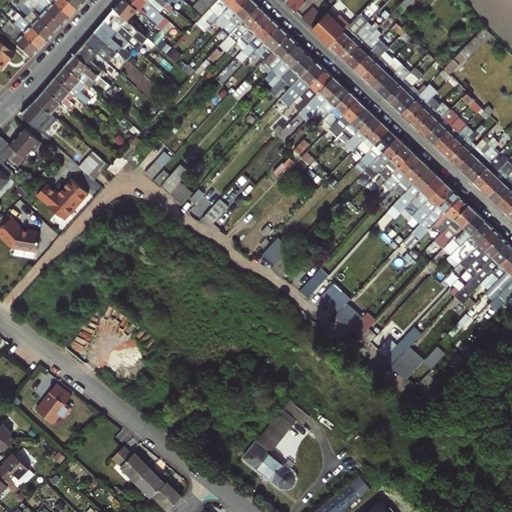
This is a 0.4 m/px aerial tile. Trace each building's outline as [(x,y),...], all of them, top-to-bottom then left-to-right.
[(55,34),(30,10),(19,0),(16,4),(28,16),(24,20),(47,42),(55,34)] [(30,10),(31,8),(32,7),(24,0),(18,0),(19,0),(30,10)] [(55,34),(62,26),(37,2),(35,0),(33,3),(37,6),(33,10),(31,8),(30,10),(55,34)] [(38,0),(37,2),(62,26),(69,19),(49,0),(38,0)] [(78,9),(68,0),(49,0),(69,19),(78,9)] [(68,0),(78,9),(85,2),(83,0),(68,0)] [(126,0),(121,0),(114,8),(128,21),(138,11),(126,0)] [(146,1),(144,0),(126,0),(138,11),(157,27),(160,23),(155,18),(156,17),(142,5),(146,1)] [(144,0),(146,1),(147,0),(153,0),(163,8),(164,7),(169,11),(172,7),(167,3),(164,0),(144,0)] [(153,0),(147,0),(146,1),(159,13),(163,8),(153,0)] [(199,0),(192,8),(196,11),(201,15),(202,17),(213,5),(217,0),(199,0)] [(222,0),(224,1),(217,9),(214,12),(215,13),(206,22),(210,26),(213,23),(215,21),(234,0),(222,0)] [(222,0),(217,0),(213,5),(217,9),(224,1),(222,0)] [(226,17),(230,20),(248,0),(234,0),(215,21),(220,25),(224,21),(223,20),(226,17)] [(222,28),(229,34),(230,33),(257,6),(250,0),(248,0),(230,20),(222,28)] [(290,8),(296,0),(286,0),(284,3),(290,8)] [(304,2),(301,0),(296,0),(290,8),(295,13),(304,2)] [(404,0),(400,5),(407,12),(418,0),(404,0)] [(159,13),(146,1),(142,5),(156,17),(159,13)] [(400,5),(384,21),(389,26),(391,28),(395,25),(396,23),(407,12),(400,5)] [(236,42),(264,12),(257,6),(230,33),(229,34),(228,35),(236,42)] [(128,21),(114,8),(104,20),(124,37),(124,38),(137,50),(143,43),(147,38),(128,21)] [(311,9),(301,19),(306,24),(316,14),(311,9)] [(201,15),(196,11),(190,19),(195,22),(201,15)] [(236,42),(243,49),(271,19),(264,12),(236,42)] [(321,19),(316,14),(306,24),(312,29),(321,19)] [(327,14),(312,29),(313,30),(321,38),(329,46),(342,32),(344,30),(327,14)] [(271,19),(243,49),(242,50),(250,57),(257,49),(279,26),(271,19)] [(40,49),(47,42),(24,20),(16,28),(40,49)] [(118,43),(124,37),(104,20),(95,31),(120,54),(124,57),(125,59),(130,53),(118,43)] [(373,25),(368,21),(337,53),(346,61),(373,33),(380,25),(376,21),(373,25)] [(378,38),(389,26),(384,21),(380,25),(373,33),(376,36),(378,38)] [(210,26),(209,27),(215,32),(218,28),(213,23),(210,26)] [(403,32),(395,25),(391,28),(399,36),(403,32)] [(40,49),(16,28),(15,27),(11,32),(4,26),(1,30),(1,31),(33,57),(40,49)] [(268,47),(272,51),(288,35),(279,26),(257,49),(250,57),(255,61),(259,57),(268,47)] [(221,29),(211,40),(216,44),(219,40),(220,41),(226,33),(221,29)] [(115,59),(120,54),(95,31),(85,42),(97,53),(103,59),(108,53),(115,59)] [(373,33),(346,61),(353,68),(372,49),(368,44),(376,36),(373,33)] [(288,35),(272,51),(263,61),(272,70),(297,44),(288,35)] [(378,38),(376,36),(368,44),(372,49),(380,40),(378,38)] [(226,38),(208,57),(213,61),(224,48),(226,49),(232,43),(226,38)] [(0,67),(6,60),(9,62),(15,53),(0,40),(0,67)] [(361,76),(384,52),(388,48),(380,40),(372,49),(353,68),(361,76)] [(93,58),(97,53),(85,42),(75,54),(98,74),(103,68),(93,58)] [(287,65),(291,68),(306,53),(297,44),(272,70),(268,74),(262,80),(265,83),(267,81),(269,82),(277,74),(277,75),(287,65)] [(268,47),(259,57),(263,61),(272,51),(268,47)] [(427,54),(420,47),(414,53),(422,60),(427,54)] [(242,50),(236,57),(243,63),(250,57),(242,50)] [(466,57),(460,51),(443,69),(450,75),(466,57)] [(369,84),(388,64),(383,59),(387,55),(384,52),(361,76),(369,84)] [(300,78),(316,62),(306,53),(291,68),(281,78),(269,92),(273,96),(286,83),(296,73),(300,78)] [(106,82),(98,74),(75,54),(65,65),(84,82),(90,87),(95,81),(101,87),(106,82)] [(120,54),(115,59),(119,63),(124,57),(120,54)] [(392,60),(387,55),(383,59),(388,64),(392,60)] [(0,71),(0,72),(9,62),(6,60),(0,67),(0,71)] [(377,91),(396,71),(392,67),(395,63),(392,60),(388,64),(369,84),(377,91)] [(263,61),(259,65),(268,74),(272,70),(263,61)] [(324,70),(316,62),(300,78),(291,87),(281,97),(285,101),(291,95),(295,92),(305,82),(309,86),(324,70)] [(400,68),(395,63),(392,67),(396,71),(400,68)] [(55,77),(74,93),(84,82),(65,65),(55,77)] [(287,65),(277,75),(281,78),(291,68),(287,65)] [(98,74),(106,82),(108,83),(113,77),(103,68),(98,74)] [(400,68),(396,71),(377,91),(385,99),(404,79),(399,74),(403,70),(400,68)] [(438,75),(446,82),(451,77),(443,69),(438,75)] [(333,78),(324,70),(309,86),(297,98),(301,101),(304,98),(313,90),(317,94),(333,78)] [(408,75),(403,70),(399,74),(404,79),(408,75)] [(393,106),(411,86),(406,82),(413,75),(410,72),(408,75),(404,79),(385,99),(393,106)] [(291,87),(300,78),(296,73),(286,83),(291,87)] [(411,86),(418,80),(413,75),(406,82),(411,86)] [(68,100),(74,93),(55,77),(46,89),(73,113),(78,108),(68,100)] [(446,82),(455,90),(459,86),(451,77),(446,82)] [(137,89),(125,78),(122,82),(133,93),(137,89)] [(341,85),(333,78),(317,94),(309,102),(312,105),(305,112),(310,117),(317,110),(321,105),(341,85)] [(232,93),(238,99),(251,85),(245,79),(232,93)] [(401,114),(420,94),(414,88),(420,81),(418,80),(411,86),(393,106),(401,114)] [(426,87),(420,81),(414,88),(420,94),(423,90),(426,87)] [(295,92),(291,95),(296,99),(297,98),(309,86),(305,82),(295,92)] [(348,92),(341,85),(321,105),(326,110),(322,115),(321,116),(320,115),(315,121),(318,124),(323,119),(329,113),(348,92)] [(432,89),(428,85),(426,87),(423,90),(426,93),(431,98),(434,95),(431,91),(432,89)] [(455,90),(463,98),(467,93),(459,86),(455,90)] [(71,115),(73,113),(46,89),(45,89),(35,100),(51,114),(59,105),(71,115)] [(313,90),(304,98),(306,100),(309,102),(317,94),(313,90)] [(409,121),(428,101),(422,96),(426,93),(423,90),(420,94),(401,114),(409,121)] [(77,96),(86,104),(91,99),(82,91),(77,96)] [(348,92),(329,113),(332,115),(325,122),(330,126),(336,120),(356,99),(348,92)] [(431,98),(426,93),(422,96),(428,101),(431,98)] [(467,93),(463,98),(462,98),(469,106),(474,101),(467,93)] [(294,109),(298,113),(305,106),(302,103),(306,100),(304,98),(301,101),(294,109)] [(431,98),(428,101),(409,121),(417,129),(436,109),(431,105),(435,101),(431,98)] [(364,107),(356,99),(336,120),(341,125),(335,131),(338,134),(340,131),(344,128),(364,107)] [(56,118),(51,114),(35,100),(21,114),(43,134),(56,118)] [(440,106),(435,101),(431,105),(436,109),(440,106)] [(482,108),(474,101),(469,106),(477,114),(478,112),(482,108)] [(326,110),(321,105),(317,110),(322,115),(326,110)] [(425,137),(444,117),(439,112),(442,108),(440,106),(436,109),(417,129),(425,137)] [(352,136),(372,115),(364,107),(344,128),(349,132),(345,136),(348,139),(352,136)] [(439,112),(444,117),(448,113),(442,108),(439,112)] [(478,112),(486,120),(490,116),(482,108),(478,112)] [(323,119),(325,122),(332,115),(329,113),(323,119)] [(433,144),(452,124),(447,120),(450,116),(448,113),(444,117),(425,137),(433,144)] [(380,122),(372,115),(352,136),(357,140),(353,144),(352,143),(348,147),(349,148),(344,153),(347,156),(356,146),(360,142),(380,122)] [(452,124),(455,120),(450,116),(447,120),(452,124)] [(59,121),(56,118),(43,134),(46,136),(59,121)] [(341,125),(336,120),(330,126),(335,131),(341,125)] [(440,151),(459,132),(455,128),(459,124),(455,120),(452,124),(433,144),(440,151)] [(388,130),(380,122),(360,142),(365,147),(361,151),(364,154),(368,150),(388,130)] [(463,128),(459,124),(455,128),(459,132),(463,128)] [(462,134),(468,139),(473,133),(465,126),(463,128),(466,130),(462,134)] [(9,157),(18,165),(31,150),(33,151),(41,143),(24,127),(15,135),(16,136),(10,143),(5,149),(11,155),(9,157)] [(277,127),(272,131),(277,136),(281,131),(277,127)] [(285,143),(293,135),(285,127),(281,131),(277,136),(285,144),(285,143)] [(340,131),(345,136),(349,132),(344,128),(340,131)] [(448,159),(468,139),(462,134),(466,130),(463,128),(459,132),(440,151),(448,159)] [(473,133),(468,139),(448,159),(456,166),(485,137),(477,129),(473,133)] [(395,137),(388,130),(368,150),(373,154),(368,158),(372,162),(395,137)] [(0,158),(4,162),(9,157),(11,155),(5,149),(10,143),(0,134),(0,158)] [(352,136),(348,139),(346,142),(345,143),(348,147),(352,143),(353,144),(357,140),(352,136)] [(345,143),(346,142),(340,137),(334,143),(339,149),(345,143)] [(378,172),(404,145),(395,137),(372,162),(377,167),(374,170),(377,173),(378,172)] [(487,139),(485,137),(456,166),(464,174),(496,139),(493,137),(488,142),(486,140),(487,139)] [(500,143),(496,139),(464,174),(472,182),(499,153),(494,149),(500,143)] [(365,147),(360,142),(356,146),(359,149),(361,151),(365,147)] [(138,150),(131,143),(121,154),(109,168),(116,174),(127,162),(138,150)] [(376,182),(380,186),(412,153),(404,145),(378,172),(382,176),(376,182)] [(346,156),(349,159),(359,149),(356,146),(347,156),(346,156)] [(138,150),(127,162),(133,167),(146,153),(140,147),(138,150)] [(373,154),(368,150),(364,154),(368,158),(373,154)] [(105,162),(93,151),(80,166),(92,177),(98,170),(105,162)] [(412,153),(380,186),(384,190),(391,182),(395,179),(398,183),(420,160),(412,153)] [(481,190),(505,162),(507,161),(499,153),(472,182),(481,190)] [(294,161),(289,157),(283,163),(282,162),(273,172),(279,178),(294,161)] [(0,158),(0,167),(9,176),(14,171),(4,162),(0,158)] [(412,184),(428,168),(420,160),(398,183),(395,186),(399,190),(409,180),(412,184)] [(146,173),(153,179),(163,168),(156,162),(146,173)] [(511,170),(511,168),(505,162),(481,190),(488,197),(510,173),(511,170)] [(170,176),(162,185),(164,188),(173,178),(179,183),(180,182),(189,171),(181,164),(170,176)] [(0,187),(10,177),(9,176),(0,167),(0,187)] [(407,197),(411,201),(435,175),(428,168),(412,184),(403,193),(395,202),(399,206),(407,197)] [(155,180),(161,186),(162,185),(170,176),(164,170),(155,180)] [(496,204),(511,186),(511,174),(510,173),(488,197),(496,204)] [(411,216),(443,182),(435,175),(411,201),(404,209),(411,216)] [(170,193),(179,183),(173,178),(164,188),(170,193)] [(48,184),(37,195),(65,220),(89,194),(72,179),(59,194),(48,184)] [(409,180),(399,190),(403,193),(412,184),(409,180)] [(170,193),(182,204),(192,193),(180,182),(179,183),(170,193)] [(451,190),(443,182),(411,216),(415,220),(423,213),(432,203),(435,206),(451,190)] [(504,211),(511,202),(511,186),(496,204),(504,211)] [(199,188),(190,199),(195,204),(204,193),(199,188)] [(356,196),(347,188),(342,193),(351,201),(356,196)] [(435,206),(426,216),(419,223),(427,231),(430,228),(459,198),(451,190),(435,206)] [(467,206),(459,198),(430,228),(433,231),(435,228),(438,230),(449,218),(452,221),(467,206)] [(432,203),(423,213),(426,216),(435,206),(432,203)] [(462,228),(476,213),(467,206),(452,221),(448,226),(452,230),(442,240),(439,243),(443,247),(448,242),(462,228)] [(202,220),(207,225),(218,214),(212,209),(202,220)] [(476,213),(462,228),(464,230),(455,240),(461,245),(484,221),(476,213)] [(13,217),(0,229),(0,233),(12,246),(16,247),(16,248),(27,249),(27,248),(38,250),(40,231),(29,229),(28,231),(22,230),(20,227),(21,226),(13,217)] [(435,228),(433,231),(435,233),(431,236),(434,239),(438,236),(448,226),(452,221),(449,218),(438,230),(435,228)] [(484,221),(461,245),(465,249),(462,252),(466,255),(469,253),(492,229),(484,221)] [(452,230),(448,226),(438,236),(442,240),(452,230)] [(464,230),(462,228),(448,242),(456,249),(461,245),(455,240),(464,230)] [(492,229),(469,253),(476,260),(478,258),(499,236),(492,229)] [(506,242),(499,236),(478,258),(480,261),(470,272),(474,276),(506,242)] [(261,254),(274,265),(281,257),(289,248),(277,237),(261,254)] [(462,302),(479,285),(511,251),(511,247),(506,242),(474,276),(455,296),(462,302)] [(456,249),(454,251),(462,259),(466,255),(462,252),(465,249),(461,245),(456,249)] [(511,251),(479,285),(481,286),(482,286),(485,289),(488,286),(490,288),(511,265),(511,251)] [(429,262),(420,254),(415,260),(423,267),(429,262)] [(283,259),(281,257),(274,265),(271,268),(276,273),(286,262),(283,259)] [(423,267),(432,275),(438,268),(430,260),(429,262),(423,267)] [(290,266),(286,262),(276,273),(280,276),(290,266)] [(493,299),(511,279),(511,265),(490,288),(486,292),(493,299)] [(511,294),(511,279),(493,299),(489,303),(496,311),(502,305),(511,294)] [(315,284),(310,280),(300,291),(305,295),(315,284)] [(511,294),(502,305),(510,313),(511,310),(511,294)] [(333,298),(323,309),(330,315),(340,304),(333,298)] [(334,315),(351,330),(362,317),(346,302),(334,315)] [(353,330),(360,337),(367,329),(360,323),(353,330)] [(362,339),(368,344),(376,335),(370,330),(362,339)] [(391,353),(397,359),(416,338),(410,332),(391,353)] [(407,380),(414,385),(433,365),(426,359),(407,380)] [(438,383),(427,373),(417,384),(428,394),(438,383)] [(59,412),(63,415),(70,406),(64,402),(69,394),(53,382),(47,391),(48,391),(50,393),(47,397),(45,395),(35,408),(53,421),(59,412)] [(259,469),(280,486),(282,487),(284,487),(287,487),(289,487),(291,486),(293,484),(294,481),(295,479),(295,476),(294,473),(292,471),(290,469),(270,453),(297,420),(303,425),(310,416),(290,400),(243,457),(258,469),(259,469)] [(0,446),(4,451),(16,440),(11,435),(13,433),(3,423),(0,425),(0,446)] [(117,439),(127,445),(133,435),(124,429),(117,439)] [(121,466),(135,481),(152,465),(144,458),(142,460),(140,458),(135,453),(132,455),(123,445),(121,447),(111,456),(121,466)] [(30,469),(17,456),(14,459),(11,456),(3,463),(4,464),(0,468),(11,480),(15,475),(20,479),(30,469)] [(164,483),(159,477),(156,475),(159,473),(152,465),(135,481),(150,497),(152,494),(164,483)] [(6,484),(11,480),(0,468),(0,494),(8,486),(6,484)] [(340,511),(369,489),(358,475),(312,511),(340,511)] [(167,511),(181,497),(175,491),(173,488),(175,486),(168,479),(164,483),(152,494),(167,511)] [(396,511),(384,497),(365,511),(396,511)]
